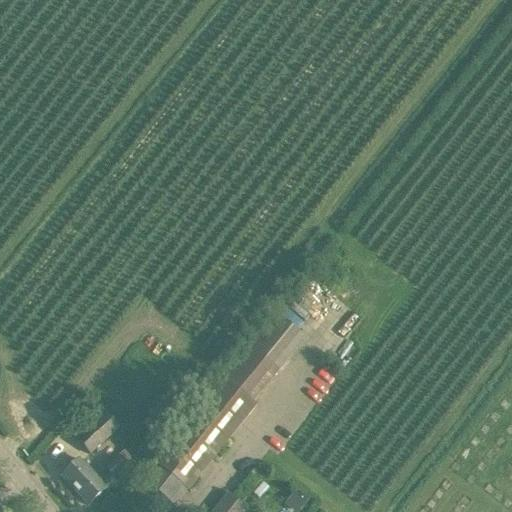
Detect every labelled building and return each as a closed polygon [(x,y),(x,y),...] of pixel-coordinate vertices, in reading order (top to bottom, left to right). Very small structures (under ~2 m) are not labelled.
[(223,382),(156,464),(142,480),(174,508),(188,491),(256,409),(252,405),(305,339),(275,315),(223,382)] [(494,451),(498,453),(511,426),(511,410),(497,402),(470,455),(487,464),(494,451)] [(120,429),(98,406),(69,432),(91,456),(120,429)] [(129,432),(97,463),(98,465),(90,473),(79,462),(62,479),(88,507),(106,491),(100,484),(109,476),(110,477),(143,447),(129,432)] [(465,452),(457,462),(474,475),(482,465),(465,452)] [(511,472),(506,468),(491,488),(511,504),(511,472)] [(425,511),(455,511),(466,497),(447,483),(425,511)] [(286,506),(298,511),(301,511),(308,499),(293,492),(286,506)] [(244,511),(227,497),(214,511),(244,511)]
